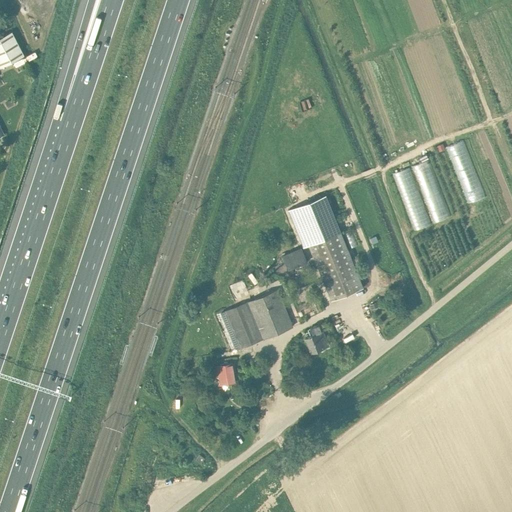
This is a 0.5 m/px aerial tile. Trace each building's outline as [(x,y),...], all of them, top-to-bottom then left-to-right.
[(0,67),(24,55),(12,31),(0,37),(0,67)] [(17,78),(0,86),(0,102),(24,90),(17,78)] [(463,140),(446,147),(467,203),(484,197),(463,140)] [(428,160),(411,166),(432,223),(450,216),(428,160)] [(409,167),(392,173),(413,230),(431,224),(409,167)] [(325,195),(288,210),(296,227),(303,247),(309,244),(331,300),(352,292),(364,287),(341,231),(340,231),(338,225),(325,195)] [(474,205),(468,207),(471,213),(476,211),(474,205)] [(307,262),(301,247),(281,255),(287,270),(307,262)] [(248,301),(263,338),(292,326),(277,289),(248,301)] [(313,292),(304,296),(306,302),(311,300),(315,310),(320,308),(313,292)] [(263,338),(248,301),(226,310),(241,347),(263,338)] [(313,334),(306,337),(312,352),(328,345),(322,330),(321,331),(319,324),(310,328),(313,334)] [(234,362),(216,365),(218,377),(220,384),(231,382),(237,381),(236,373),(240,372),(240,370),(239,367),(235,368),(234,362)] [(197,415),(196,423),(209,426),(211,417),(211,415),(209,414),(198,412),(197,415)] [(199,461),(201,462),(204,458),(200,454),(196,458),(199,461)]
